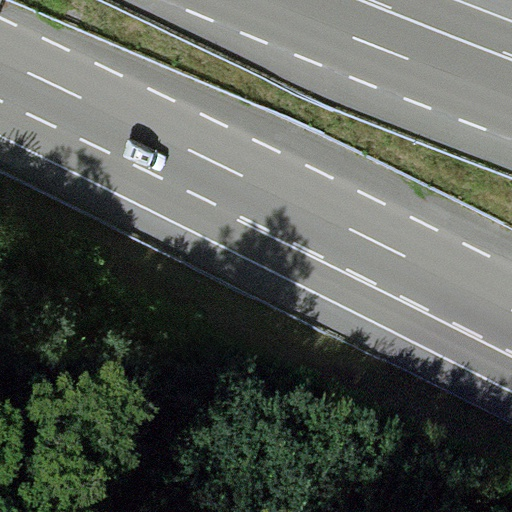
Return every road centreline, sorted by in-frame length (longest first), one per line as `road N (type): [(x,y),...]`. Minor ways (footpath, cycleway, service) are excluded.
road 1 (motorway): [(0,58),(511,309)]
road 2 (motorway): [(511,98),(263,0)]
